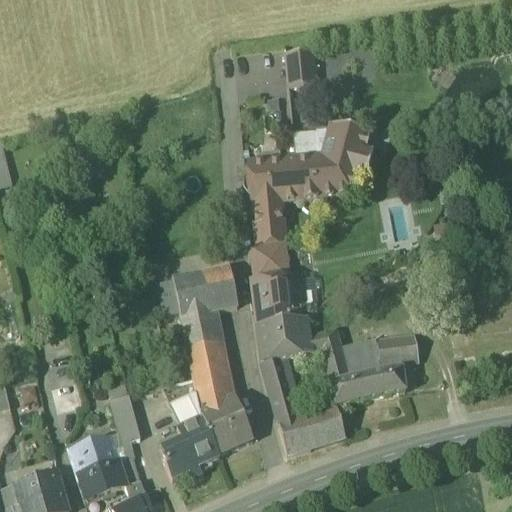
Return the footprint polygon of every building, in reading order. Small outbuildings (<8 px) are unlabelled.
[(285,59),(288,93),(314,91),(311,57),(285,59)] [(304,168),(295,169),(298,207),(303,206),(303,207),(332,204),(354,202),(359,182),(365,184),(371,159),(365,158),(370,140),(329,130),(328,135),(315,136),(315,137),(318,163),(304,164),(304,168)] [(292,139),(294,165),(304,164),(318,163),(315,137),(292,139)] [(279,209),(298,207),(295,169),(285,170),(285,166),(249,169),(252,211),(253,211),(256,250),(283,248),(279,209)] [(143,210),(147,227),(160,225),(156,207),(143,210)] [(456,228),(433,232),(436,253),(459,250),(456,228)] [(248,251),(252,290),(288,285),(283,248),(256,250),(248,251)] [(93,264),(101,296),(114,293),(106,261),(93,264)] [(179,319),(180,324),(181,324),(209,318),(237,313),(230,276),(173,287),(179,319)] [(359,284),(370,299),(378,293),(367,278),(359,284)] [(314,283),(297,285),(301,314),(317,312),(314,283)] [(250,290),(255,331),(302,326),(301,314),(297,285),(297,284),(288,285),(252,290),(250,290)] [(359,284),(327,309),(341,322),(370,299),(359,284)] [(179,319),(173,287),(156,290),(162,322),(179,319)] [(118,309),(114,293),(101,296),(105,312),(118,309)] [(448,307),(451,320),(463,318),(460,305),(448,307)] [(4,310),(12,341),(24,339),(15,308),(4,310)] [(187,355),(215,349),(209,318),(181,324),(187,355)] [(256,335),(262,370),(281,366),(320,358),(315,342),(309,343),(305,326),(256,335)] [(320,358),(330,392),(381,379),(402,377),(401,369),(416,367),(412,342),(377,348),(349,356),(342,358),(341,354),(335,336),(315,342),(320,358)] [(187,355),(200,417),(230,405),(219,348),(215,349),(187,355)] [(262,370),(268,392),(287,388),(281,366),(262,370)] [(330,392),(336,412),(387,400),(404,398),(402,377),(381,379),(330,392)] [(161,395),(180,435),(202,424),(199,417),(192,387),(174,393),(161,395)] [(298,424),(287,388),(268,392),(286,461),(345,443),(336,412),(298,424)] [(107,395),(110,407),(128,402),(125,390),(107,395)] [(4,391),(0,392),(0,416),(10,414),(4,391)] [(118,467),(119,467),(127,492),(124,494),(127,502),(130,508),(131,508),(144,502),(143,499),(138,486),(131,463),(134,462),(130,447),(139,444),(128,402),(110,407),(119,438),(109,442),(109,443),(118,467)] [(199,417),(202,424),(208,440),(218,464),(254,450),(235,403),(230,405),(200,417),(199,417)] [(176,436),(183,452),(208,440),(202,424),(180,435),(176,436)] [(218,464),(208,440),(183,452),(161,462),(173,488),(190,480),(192,486),(200,482),(197,477),(219,467),(218,464)] [(67,457),(75,482),(119,467),(118,467),(109,443),(67,457)] [(127,492),(119,467),(75,482),(83,507),(88,506),(88,507),(113,499),(113,497),(124,494),(127,492)] [(13,491),(13,492),(0,495),(4,511),(66,511),(62,499),(57,478),(34,485),(28,486),(13,491)] [(131,511),(130,508),(127,502),(108,510),(108,511),(131,511)] [(149,511),(144,502),(131,508),(130,508),(131,511),(149,511)]
